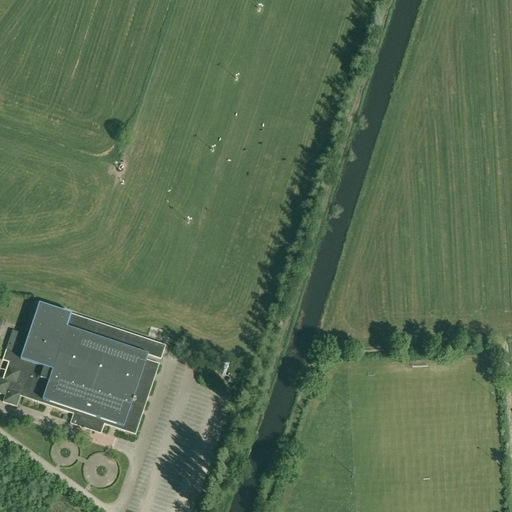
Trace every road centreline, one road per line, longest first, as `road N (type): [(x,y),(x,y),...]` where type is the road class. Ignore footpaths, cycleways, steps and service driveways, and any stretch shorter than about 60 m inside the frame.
road 1 (residential): [(137,453),(0,407)]
road 2 (residential): [(102,511),(0,435)]
